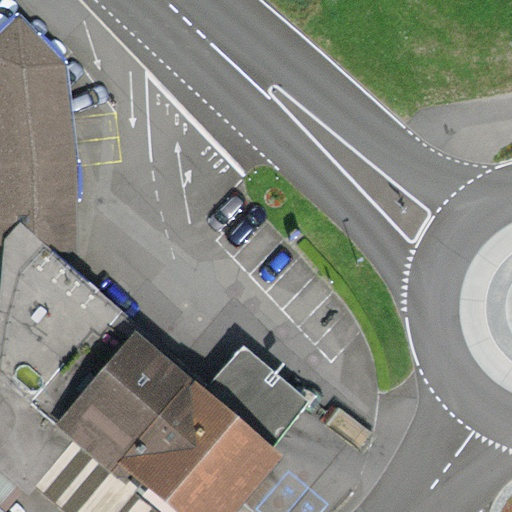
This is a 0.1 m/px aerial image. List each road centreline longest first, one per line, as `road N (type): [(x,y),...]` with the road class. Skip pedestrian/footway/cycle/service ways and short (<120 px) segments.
road 1 (primary): [(169,0),(451,335)]
road 2 (primary): [(511,198),(418,157),(179,0)]
road 3 (primary): [(511,211),(470,241),(454,270),(451,335)]
road 4 (residential): [(498,399),(424,511)]
